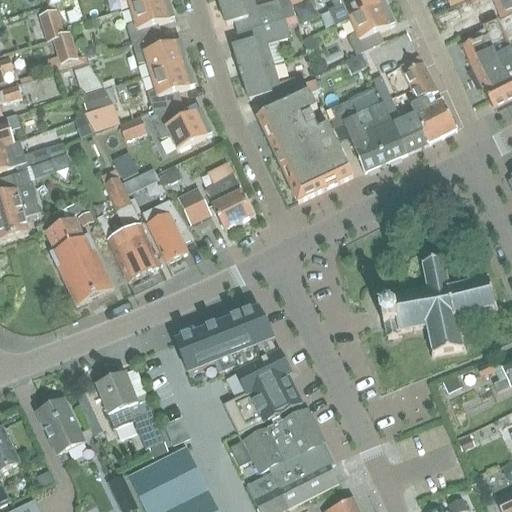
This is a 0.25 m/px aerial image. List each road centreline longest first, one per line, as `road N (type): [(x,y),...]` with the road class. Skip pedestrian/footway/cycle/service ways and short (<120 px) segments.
road 1 (tertiary): [(0,373),(273,260)]
road 2 (residential): [(396,511),(273,260)]
road 3 (residential): [(295,249),(231,116),(194,0)]
road 4 (tertiary): [(295,249),(473,157)]
road 5 (residential): [(473,157),(470,123),(413,0)]
